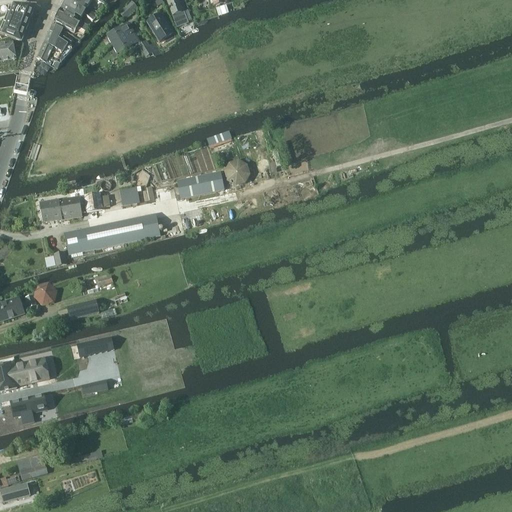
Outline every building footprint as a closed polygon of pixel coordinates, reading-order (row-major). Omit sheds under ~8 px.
[(65,0),(60,11),(70,16),(70,15),(72,13),(82,18),(85,14),(86,15),(93,21),(97,17),(87,8),(88,7),(77,1),(77,0),(65,0)] [(177,28),(188,24),(178,0),(167,0),(177,28)] [(137,8),(133,4),(132,2),(120,14),(125,20),(137,8)] [(0,31),(0,34),(22,42),(26,31),(34,10),(35,7),(33,7),(10,6),(4,23),(0,31)] [(70,16),(60,11),(54,23),(74,34),(78,28),(85,33),(89,28),(81,21),(70,15),(70,16)] [(160,42),(173,34),(161,15),(147,23),(160,42)] [(68,56),(74,49),(70,46),(73,40),(66,35),(62,40),(59,38),(63,30),(53,25),(51,29),(46,40),(37,59),(46,63),(47,63),(51,65),(54,60),(60,64),(64,60),(68,56)] [(113,46),(134,33),(129,25),(108,37),(113,46)] [(134,33),(113,46),(118,54),(119,55),(121,55),(130,53),(138,48),(137,48),(139,46),(137,43),(139,42),(134,33)] [(159,55),(148,40),(139,46),(137,48),(138,48),(145,59),(152,54),(155,58),(159,55)] [(0,63),(16,60),(13,44),(0,46),(0,63)] [(181,200),(224,191),(220,173),(177,182),(181,200)] [(122,207),(139,204),(137,188),(120,191),(122,207)] [(103,212),(100,194),(85,196),(87,214),(103,212)] [(82,214),(85,214),(84,205),(81,206),(80,198),(40,204),(43,224),(83,218),(82,214)] [(69,256),(161,237),(156,215),(65,234),(69,256)] [(100,287),(113,283),(111,277),(98,280),(100,287)] [(28,306),(36,303),(33,296),(26,299),(28,306)] [(0,323),(25,315),(19,298),(0,304),(0,323)] [(99,313),(96,301),(68,308),(71,321),(99,313)] [(81,346),(78,346),(80,359),(84,358),(108,353),(114,351),(111,339),(105,340),(81,346)] [(11,364),(0,366),(0,393),(17,390),(16,387),(20,386),(32,384),(32,383),(37,382),(37,383),(49,380),(44,360),(36,362),(36,364),(25,367),(24,365),(16,367),(12,368),(11,364)] [(106,382),(90,385),(92,394),(108,391),(106,382)] [(43,396),(11,403),(14,418),(22,417),(23,426),(34,423),(32,414),(47,411),(43,396)] [(101,452),(71,460),(73,467),(103,459),(101,452)] [(23,481),(48,474),(42,457),(18,464),(23,481)] [(0,487),(1,487),(1,489),(9,487),(5,479),(0,480),(0,487)] [(27,485),(1,492),(4,504),(30,497),(27,485)]
